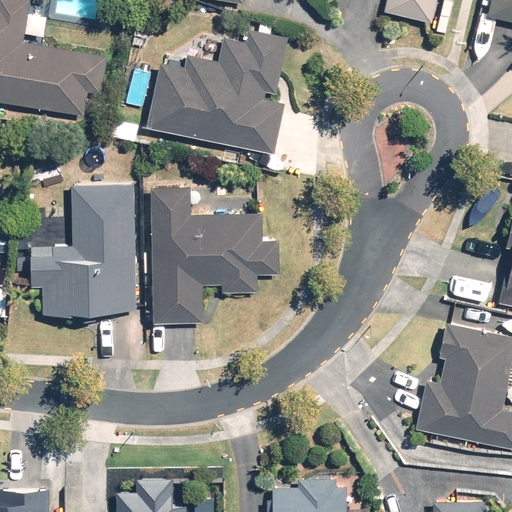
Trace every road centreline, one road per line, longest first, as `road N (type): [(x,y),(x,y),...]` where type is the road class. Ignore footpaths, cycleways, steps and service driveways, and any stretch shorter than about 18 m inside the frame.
road 1 (residential): [(377,243),(355,297),(311,347),(246,393),(194,409),(146,411),(0,396)]
road 2 (residential): [(377,243),(410,213),(434,164),(440,97),(389,86),(365,100),(356,127),(362,182)]
